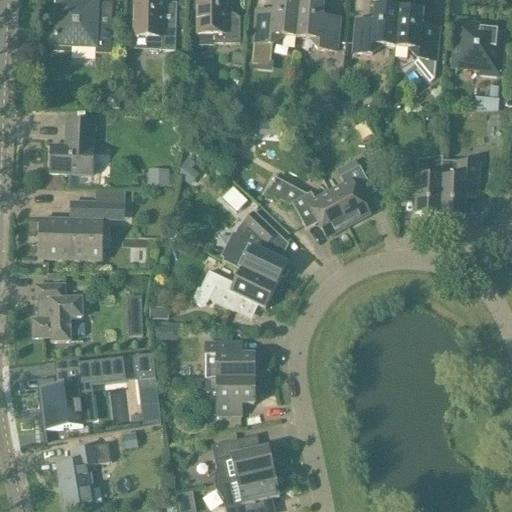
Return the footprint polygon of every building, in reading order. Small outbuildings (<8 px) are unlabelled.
[(55,0),(53,53),(71,54),(71,49),(96,50),(96,55),(110,56),(113,5),(99,5),(99,0),(55,0)] [(135,0),(134,38),(150,39),(150,52),(175,53),(176,27),(163,26),(163,0),(135,0)] [(226,0),(197,0),(198,36),(214,36),(215,46),(241,46),(240,19),(226,19),(226,0)] [(296,39),(299,1),(288,0),(276,0),(275,14),(256,12),(252,67),(271,69),(273,47),(283,38),(296,39)] [(323,3),(299,1),(296,39),(309,40),(318,51),(337,53),(340,21),(322,19),(323,3)] [(400,11),(375,8),(374,24),(356,22),(353,54),(372,56),(383,47),(396,49),(400,11)] [(400,11),(396,49),(408,50),(418,62),(415,64),(431,83),(434,80),(435,80),(440,30),(421,28),(423,13),(400,11)] [(460,28),(456,66),(456,71),(480,73),(479,77),(496,78),(502,74),(505,45),(497,44),(498,32),(460,28)] [(231,66),(243,67),(244,56),(232,55),(231,66)] [(475,99),(475,100),(474,114),(498,114),(499,101),(497,101),(499,88),(491,88),(490,91),(489,90),(484,100),(475,99)] [(106,110),(118,110),(119,98),(106,97),(106,110)] [(246,135),(258,136),(259,119),(247,118),(246,135)] [(51,147),(50,175),(92,177),(94,125),(67,124),(66,140),(68,140),(68,148),(51,147)] [(439,216),(444,161),(444,157),(443,157),(443,161),(407,158),(404,196),(416,197),(414,214),(439,216)] [(481,164),(444,161),(439,216),(464,218),(466,200),(478,201),(481,164)] [(344,185),(330,193),(348,228),(370,217),(362,202),(375,195),(360,167),(359,168),(355,162),(340,170),(344,176),(340,178),(344,185)] [(170,186),(170,170),(151,170),(151,185),(170,186)] [(92,189),(92,177),(72,176),(72,188),(92,189)] [(348,228),(330,193),(315,201),(311,194),(307,196),(276,180),(277,179),(276,178),(267,195),(291,207),(293,206),(306,232),(319,225),(327,240),(348,228)] [(222,200),(237,214),(248,203),(233,189),(222,200)] [(38,261),(101,262),(104,207),(125,207),(125,193),(96,192),(96,205),(71,204),(71,221),(40,221),(38,261)] [(276,289),(281,278),(284,279),(286,278),(289,272),(288,270),(286,268),(287,266),(263,254),(266,247),(277,235),(254,213),(238,230),(235,235),(239,239),(229,250),(224,260),(222,263),(242,272),(276,289)] [(276,289),(242,272),(235,285),(209,273),(200,291),(198,290),(196,295),(194,300),(197,305),(201,307),(206,306),(209,302),(234,314),(241,299),(265,311),(276,289)] [(32,321),(33,340),(52,340),(52,344),(71,344),(70,320),(82,319),(82,301),(66,301),(65,287),(35,288),(36,303),(38,303),(39,321),(32,321)] [(127,309),(142,309),(141,298),(127,299),(127,309)] [(150,321),(168,321),(168,309),(150,309),(150,321)] [(143,338),(142,327),(128,327),(129,338),(143,338)] [(206,345),(206,381),(255,381),(254,357),(241,357),(241,345),(206,345)] [(135,383),(156,380),(153,356),(132,358),(135,383)] [(58,388),(41,390),(46,432),(82,429),(79,395),(91,394),(88,371),(56,375),(58,388)] [(255,381),(206,381),(206,394),(217,394),(217,418),(241,418),(241,406),(255,406),(255,381)] [(214,484),(215,487),(274,474),(271,462),(273,462),(276,458),(275,454),(271,451),(269,452),(269,450),(242,456),(239,441),(211,447),(217,472),(214,484)] [(74,464),(58,467),(65,511),(71,511),(95,508),(88,468),(111,465),(108,446),(72,451),(74,464)] [(274,474),(215,487),(216,491),(223,501),(225,511),(254,511),(253,504),(279,498),(279,497),(281,496),(284,492),(283,488),(279,485),(277,486),(274,474)]
